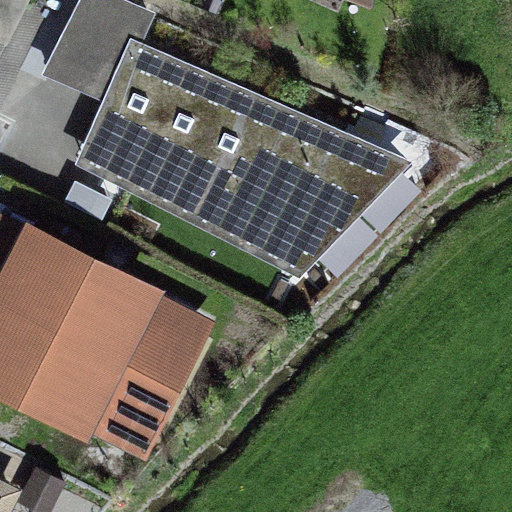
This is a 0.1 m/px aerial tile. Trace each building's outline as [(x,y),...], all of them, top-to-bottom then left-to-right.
[(0,0),(0,38),(8,42),(29,0),(0,0)] [(156,9),(135,0),(76,0),(41,70),(106,97),(77,160),(303,276),(412,160),(144,40),(156,9)] [(24,224),(0,211),(0,271),(17,238),(24,224)] [(166,288),(26,218),(24,224),(17,238),(0,271),(0,396),(91,442),(96,433),(146,458),(213,325),(161,299),(166,288)] [(36,465),(17,500),(40,511),(50,511),(67,481),(36,465)] [(0,511),(10,511),(24,485),(0,473),(0,511)]
